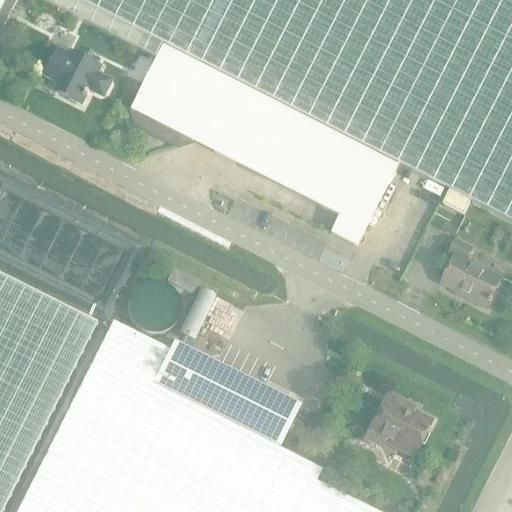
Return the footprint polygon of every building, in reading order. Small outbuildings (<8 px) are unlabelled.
[(0,0),(0,32),(2,34),(18,0),(0,0)] [(511,0),(36,0),(131,49),(157,62),(165,47),(398,166),(450,192),(442,208),(462,218),(470,203),(511,224),(511,0)] [(356,248),(398,166),(165,47),(157,62),(132,113),(296,196),(339,218),(331,235),(356,248)] [(58,50),(44,78),(58,85),(54,92),(81,106),(88,93),(104,101),(113,83),(97,75),(100,68),(70,53),(69,56),(58,50)] [(501,280),(466,263),(472,250),(455,242),(448,255),(454,258),(440,285),(469,299),(467,302),(486,311),(501,280)] [(168,283),(191,296),(199,282),(175,270),(168,283)] [(0,511),(1,511),(94,327),(0,279),(0,511)] [(197,340),(213,293),(199,288),(183,336),(197,340)] [(321,471),(278,450),(151,387),(169,352),(112,323),(16,511),(374,511),(314,482),(321,471)] [(173,343),(169,352),(151,387),(278,450),(300,406),(173,343)] [(413,455),(430,422),(411,412),(408,418),(395,411),(396,409),(383,402),(363,440),(379,449),(382,443),(394,450),(396,446),(413,455)]
